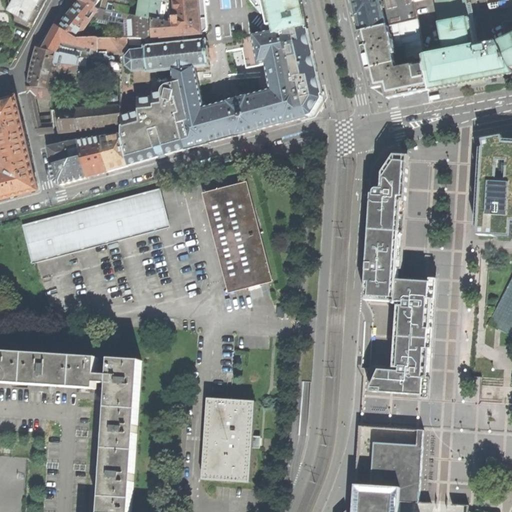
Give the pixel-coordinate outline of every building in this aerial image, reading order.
[(0,13),(9,13),(6,0),(0,0),(0,52),(1,48),(0,47),(0,13)] [(46,2),(46,0),(17,0),(11,10),(34,23),(46,2)] [(80,0),(82,0),(82,1),(97,8),(101,1),(101,0),(80,0)] [(107,6),(106,11),(114,12),(173,24),(171,6),(170,0),(141,0),(141,10),(111,3),(108,4),(107,6)] [(286,124),(308,118),(308,116),(313,115),(322,101),(321,95),(324,95),(309,30),(307,30),(307,28),(308,27),(301,0),(250,0),(254,5),(262,14),(261,9),(264,8),(270,32),(255,35),(257,46),(243,49),(247,69),(268,64),(273,90),(250,96),(249,96),(228,101),(228,102),(205,108),(197,68),(175,70),(175,78),(176,84),(173,84),(170,85),(168,86),(166,87),(164,89),(163,92),(154,94),(154,97),(140,99),(141,111),(123,116),(124,129),(124,134),(122,135),(130,166),(168,156),(210,144),(210,143),(237,136),(248,134),(259,131),(259,130),(285,123),(286,124)] [(175,0),(177,15),(173,15),(174,25),(155,22),(155,39),(204,34),(200,0),(175,0)] [(353,0),(354,5),(361,32),(389,26),(418,19),(414,3),(415,2),(414,0),(353,0)] [(486,80),(511,74),(511,70),(499,44),(480,47),(476,48),(468,6),(466,0),(436,0),(447,53),(425,57),(426,64),(431,90),(456,85),(456,86),(473,83),(486,80)] [(72,14),(61,27),(79,37),(93,17),(104,21),(123,25),(124,37),(153,39),(152,21),(114,13),(114,12),(106,11),(99,9),(97,8),(82,1),(72,14)] [(111,3),(101,1),(97,8),(99,9),(106,11),(107,6),(108,4),(111,3)] [(471,5),(468,6),(476,48),(480,47),(471,5)] [(49,39),(44,49),(60,53),(61,51),(64,44),(79,47),(100,52),(100,53),(119,54),(121,54),(123,53),(125,52),(126,51),(127,48),(128,39),(124,39),(100,39),(100,40),(79,40),(57,26),(49,39)] [(364,45),(374,89),(389,99),(408,95),(431,90),(426,64),(417,66),(416,58),(410,59),(411,63),(408,64),(403,46),(401,46),(400,40),(392,42),(389,26),(361,32),(364,45)] [(511,36),(498,43),(499,44),(511,70),(511,36)] [(78,52),(79,47),(64,44),(61,51),(70,53),(71,51),(78,52)] [(30,95),(52,99),(59,72),(79,74),(81,76),(83,76),(85,75),(85,71),(121,75),(121,65),(63,55),(38,49),(33,66),(32,69),(30,88),(30,95)] [(0,150),(26,145),(22,126),(23,125),(17,99),(12,100),(9,100),(0,102),(0,150)] [(61,111),(62,132),(64,132),(79,131),(102,127),(107,126),(123,123),(122,106),(78,110),(78,111),(61,111)] [(39,135),(55,133),(53,117),(40,118),(41,125),(37,126),(39,135)] [(511,134),(505,136),(483,140),(477,237),(487,238),(511,240),(511,134)] [(121,169),(129,167),(121,135),(101,138),(110,172),(121,169)] [(101,175),(110,172),(101,138),(82,141),(90,178),(101,175)] [(52,157),(54,165),(84,158),(80,142),(66,145),(50,148),(52,157)] [(30,164),(26,145),(0,150),(0,152),(4,168),(1,173),(0,173),(0,200),(10,198),(10,199),(13,198),(37,191),(31,164),(30,164)] [(386,371),(373,397),(442,402),(443,356),(443,323),(443,300),(444,284),(412,282),(415,243),(417,205),(420,205),(422,174),(424,157),(397,155),(385,173),(384,185),(383,191),(381,191),(379,192),(377,194),(376,196),(372,195),(371,232),(370,262),(367,301),(402,303),(402,307),(401,307),(400,314),(400,320),(397,353),(397,360),(397,369),(398,369),(398,372),(386,371)] [(76,182),(88,178),(84,159),(54,167),(57,182),(63,186),(76,182)] [(204,196),(229,293),(271,282),(246,185),(204,196)] [(158,192),(135,198),(144,233),(167,227),(158,192)] [(25,228),(34,262),(144,233),(135,198),(25,228)] [(511,280),(488,325),(511,337),(511,280)] [(0,384),(23,386),(25,354),(0,352),(0,384)] [(97,363),(98,359),(25,354),(23,386),(58,388),(96,390),(96,384),(97,363)] [(108,395),(107,408),(138,410),(141,362),(110,360),(110,363),(108,385),(108,395)] [(110,363),(97,363),(96,384),(108,385),(110,363)] [(204,472),(203,480),(224,481),(224,484),(233,484),(233,482),(251,483),(251,480),(254,480),(254,475),(252,475),(252,464),(255,465),(255,457),(253,457),(254,450),(256,450),(256,445),(254,445),(254,442),(256,442),(257,438),(255,438),(255,434),(255,431),(257,431),(258,423),(256,423),(256,412),(259,412),(259,408),(257,408),(257,404),(246,403),(246,402),(236,401),(236,403),(231,402),(232,380),(227,380),(226,397),(213,397),(213,401),(209,401),(209,404),(207,404),(206,416),(208,416),(207,423),(205,423),(205,431),(207,431),(205,449),(203,449),(203,457),(205,457),(204,464),(202,464),(202,472),(204,472)] [(131,511),(138,410),(107,408),(105,437),(102,483),(100,511),(131,511)] [(472,511),(469,511),(469,505),(452,504),(452,505),(468,506),(467,511),(400,511),(401,502),(420,503),(431,504),(431,502),(420,501),(422,465),(423,447),(424,430),(363,424),(357,486),(355,511),(347,511),(348,510),(345,511),(472,511)]
